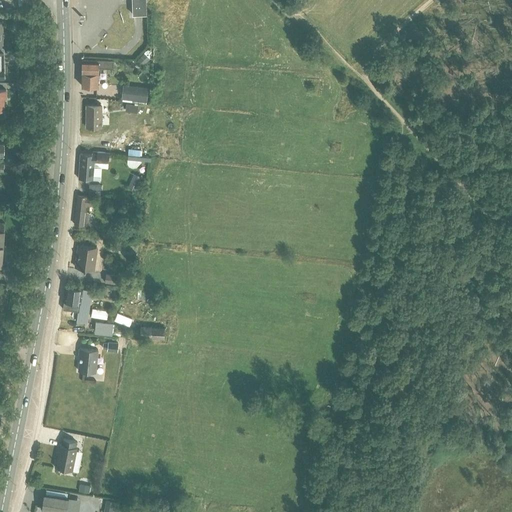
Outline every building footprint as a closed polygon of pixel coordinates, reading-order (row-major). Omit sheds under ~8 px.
[(132,0),(133,15),(147,14),(146,0),(132,0)] [(143,53),(137,60),(142,65),(149,58),(143,53)] [(82,72),(82,86),(98,86),(99,67),(113,67),(113,62),(99,61),(98,62),(83,62),(82,72)] [(148,85),(124,85),(124,99),(148,100),(148,85)] [(101,127),(101,105),(87,105),(87,127),(101,127)] [(142,155),(143,147),(130,147),(129,162),(149,163),(149,155),(142,155)] [(93,180),(94,162),(109,163),(109,152),(97,152),(97,155),(81,154),(79,179),(93,180)] [(140,181),(133,178),(128,187),(135,190),(140,181)] [(100,195),(101,185),(100,185),(89,184),(88,194),(100,195)] [(78,195),(75,224),(87,226),(88,220),(89,218),(90,211),(89,211),(90,205),(93,206),(94,197),(78,195)] [(96,247),(77,244),(74,267),(93,270),(96,247)] [(117,284),(118,276),(105,274),(104,282),(117,284)] [(64,301),(63,309),(75,311),(79,311),(77,322),(88,324),(93,290),(83,289),(66,286),(64,301)] [(109,319),(111,311),(99,309),(94,308),(93,317),(109,319)] [(119,312),(115,320),(131,326),(134,318),(119,312)] [(97,322),(96,333),(112,334),(113,324),(97,322)] [(163,339),(163,328),(139,326),(138,337),(163,339)] [(108,351),(118,352),(118,343),(108,342),(108,351)] [(98,349),(80,348),(79,356),(80,356),(79,371),(96,372),(98,349)] [(59,444),(55,467),(73,471),(78,447),(76,447),(77,441),(62,438),(61,444),(59,444)] [(97,448),(105,450),(107,442),(99,440),(97,448)] [(80,469),(83,449),(79,449),(75,468),(80,469)] [(89,492),(90,485),(80,483),(79,491),(89,492)] [(54,511),(66,511),(69,498),(44,494),(42,510),(54,511)] [(75,511),(80,511),(83,498),(73,496),(70,511),(75,511)] [(113,511),(115,501),(106,499),(104,511),(113,511)]
